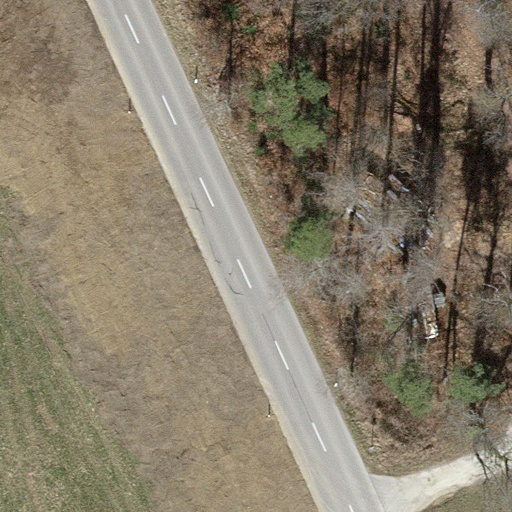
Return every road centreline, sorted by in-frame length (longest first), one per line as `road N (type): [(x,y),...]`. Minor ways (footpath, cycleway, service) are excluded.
road 1 (tertiary): [(358,511),(144,0)]
road 2 (track): [(354,500),(511,457)]
